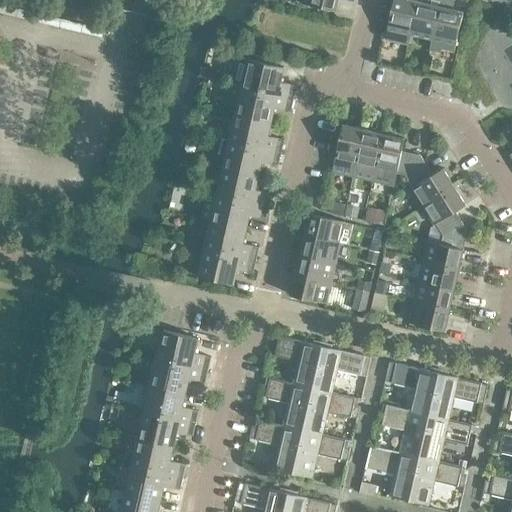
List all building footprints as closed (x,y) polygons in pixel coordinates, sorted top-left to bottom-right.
[(347,0),(354,2),(354,0),(296,0),(297,2),(336,11),(338,0),(347,0)] [(410,35),(418,1),(411,0),(393,0),(385,39),(408,44),(410,35)] [(432,40),(441,0),(428,0),(428,4),(418,1),(410,35),(432,40)] [(454,0),(441,0),(432,40),(456,45),(463,12),(452,9),(454,0)] [(248,59),(242,86),(294,99),(294,97),(293,97),(295,88),(296,88),(297,86),(281,82),(284,67),(248,59)] [(200,67),(198,76),(216,81),(218,71),(200,67)] [(293,100),(294,99),(242,86),(236,113),(271,122),(275,107),(291,111),(291,109),(290,109),(292,100),(293,100)] [(268,136),(271,122),(236,113),(229,140),(281,152),(282,151),(280,150),(282,142),(284,142),(284,140),(268,136)] [(353,176),(364,130),(343,125),(332,172),(353,176)] [(373,181),(384,134),(364,130),(353,176),(373,181)] [(404,139),(384,134),(373,181),(394,186),(396,173),(406,176),(425,163),(420,155),(402,151),(404,139)] [(281,154),(281,152),(229,140),(221,138),(221,139),(218,155),(226,156),(223,167),(259,175),(262,161),(278,165),(279,163),(278,163),(280,154),(281,154)] [(433,175),(425,163),(406,176),(413,187),(412,188),(423,206),(454,187),(443,169),(433,175)] [(256,190),(259,175),(223,167),(217,194),(269,206),(269,204),(268,204),(270,195),(271,196),(272,194),(256,190)] [(454,187),(423,206),(434,224),(435,223),(455,211),(465,205),(454,187)] [(269,206),(217,194),(207,192),(201,219),(211,221),(246,229),(250,215),(266,219),(266,217),(265,216),(267,207),(268,208),(269,206)] [(333,202),(331,212),(344,215),(346,205),(333,202)] [(346,205),(344,215),(357,218),(359,207),(346,205)] [(369,208),(366,220),(381,223),(384,212),(369,208)] [(462,223),(455,211),(435,223),(443,235),(462,223)] [(309,214),(304,234),(340,243),(345,222),(309,214)] [(243,243),(246,229),(211,221),(204,248),(256,260),(257,258),(255,258),(258,249),(259,249),(259,247),(243,243)] [(467,231),(462,223),(443,235),(441,244),(463,250),(467,231)] [(397,234),(389,232),(386,244),(394,246),(397,234)] [(336,263),(340,243),(304,234),(300,254),(336,263)] [(442,236),(432,234),(430,240),(441,243),(442,236)] [(427,241),(423,262),(458,270),(463,250),(441,244),(427,241)] [(256,261),(256,260),(204,248),(198,275),(234,284),(237,269),(253,272),(254,270),(253,270),(255,261),(256,261)] [(375,264),(378,252),(371,250),(370,250),(367,262),(375,264)] [(383,253),(381,262),(390,264),(391,260),(396,261),(397,256),(383,253)] [(331,282),(336,263),(300,254),(295,274),(331,282)] [(454,290),(458,270),(423,262),(416,263),(412,278),(418,282),(454,290)] [(389,275),(391,268),(382,266),(380,273),(389,275)] [(326,303),(331,282),(295,274),(290,295),(326,303)] [(377,279),(374,292),(385,295),(388,282),(377,279)] [(370,283),(358,280),(357,288),(368,291),(370,283)] [(449,310),(454,290),(418,282),(413,302),(449,310)] [(364,312),(368,292),(356,289),(352,309),(364,312)] [(379,311),(383,295),(375,293),(371,309),(379,311)] [(444,331),(449,310),(413,302),(409,322),(444,331)] [(163,330),(156,357),(208,369),(209,368),(208,367),(210,359),(211,359),(211,357),(195,353),(199,338),(163,330)] [(313,388),(322,346),(280,336),(275,356),(299,361),(293,383),(293,384),(313,388)] [(365,356),(322,346),(313,388),(332,393),(332,392),(337,370),(360,376),(360,375),(367,377),(371,358),(365,356)] [(208,371),(208,369),(156,357),(150,384),(186,393),(189,378),(205,382),(206,380),(205,380),(207,371),(208,371)] [(429,415),(439,373),(396,363),(390,362),(386,381),(392,382),(392,383),(415,388),(410,410),(410,411),(429,415)] [(482,383),(439,373),(429,415),(448,420),(449,419),(454,397),(477,403),(477,402),(483,404),(488,385),(481,383),(482,383)] [(303,431),(313,388),(293,384),(293,383),(270,378),(265,398),(289,403),(284,425),(283,426),(303,431)] [(183,407),(186,393),(150,384),(144,411),(196,423),(196,422),(195,421),(197,412),(198,413),(199,411),(183,407)] [(355,398),(332,392),(332,393),(313,388),(303,431),(322,435),(322,434),(327,412),(351,417),(357,419),(360,406),(354,405),(355,398)] [(511,390),(507,389),(502,408),(509,410),(511,410),(511,390)] [(419,458),(429,415),(410,411),(410,410),(387,405),(382,425),(405,430),(400,452),(400,453),(419,458)] [(195,425),(196,423),(144,411),(138,438),(173,446),(177,432),(193,436),(193,434),(192,433),(194,425),(195,425)] [(472,425),(449,419),(448,420),(429,415),(419,458),(439,462),(439,461),(444,439),(467,444),(472,425)] [(293,473),(303,431),(283,426),(284,425),(260,420),(259,427),(252,426),(249,438),(256,439),(256,440),(279,445),(274,469),(293,473)] [(346,440),(322,434),(322,435),(303,431),(293,473),(312,478),(318,454),(341,459),(347,461),(350,449),(344,447),(346,440)] [(511,433),(503,432),(502,439),(495,438),(493,450),(499,451),(499,452),(511,454),(511,433)] [(170,461),(173,446),(138,438),(131,465),(183,477),(184,475),(182,475),(185,466),(186,467),(186,464),(170,461)] [(409,500),(419,458),(400,453),(400,452),(371,445),(365,469),(379,472),(382,473),(395,476),(390,496),(409,500)] [(462,467),(439,461),(439,462),(419,458),(409,500),(429,505),(434,481),(457,487),(458,486),(464,488),(467,476),(460,474),(462,467)] [(183,479),(183,477),(131,465),(125,492),(161,500),(164,486),(180,490),(181,488),(180,487),(182,478),(183,479)] [(511,511),(511,478),(494,474),(492,481),(486,480),(483,492),(489,493),(489,494),(511,499),(511,501),(509,511),(511,511)] [(283,511),(288,493),(246,483),(245,483),(239,482),(235,501),(241,503),(264,508),(263,511),(283,511)] [(362,482),(360,493),(375,496),(377,485),(362,482)] [(158,511),(161,500),(125,492),(120,511),(158,511)] [(331,503),(288,493),(283,511),(335,511),(337,505),(331,503)]
